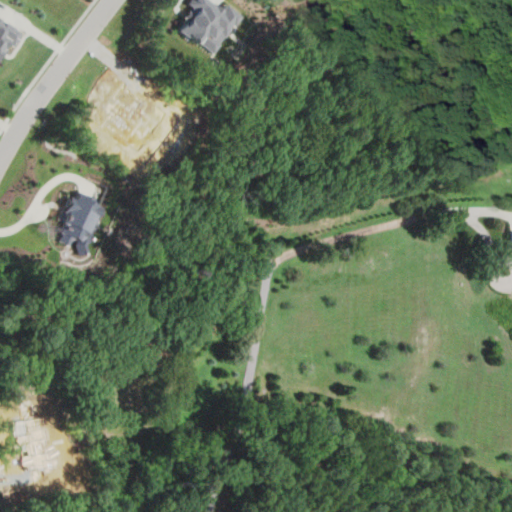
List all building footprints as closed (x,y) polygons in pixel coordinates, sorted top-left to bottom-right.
[(204,0),(184,0),(183,2),(189,6),(172,29),(184,37),(185,36),(194,42),(195,40),(208,51),(230,21),(232,23),(237,16),(223,5),(219,11),(204,0)] [(0,50),(5,43),(9,46),(18,32),(0,21),(0,50)] [(64,197),(59,210),(63,211),(59,221),(61,222),(57,231),(59,232),(56,240),(66,243),(69,236),(74,238),(72,244),(76,254),(86,250),(84,243),(88,232),(84,230),(90,215),(94,217),(98,206),(88,202),(89,199),(73,192),(71,199),(64,197)] [(511,231),(502,231),(502,248),(511,248),(511,231)] [(17,469),(50,464),(45,427),(40,428),(37,411),(27,412),(28,418),(10,421),(17,469)]
